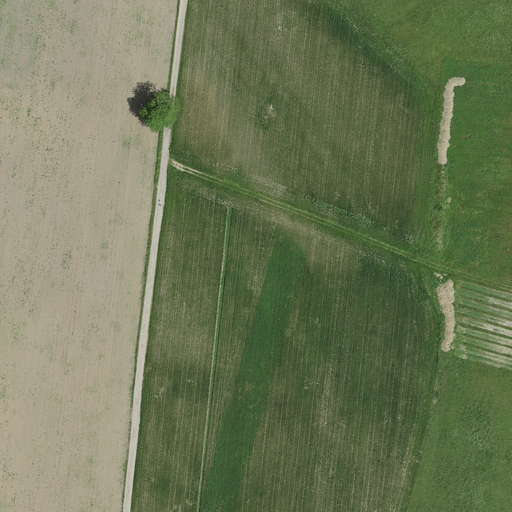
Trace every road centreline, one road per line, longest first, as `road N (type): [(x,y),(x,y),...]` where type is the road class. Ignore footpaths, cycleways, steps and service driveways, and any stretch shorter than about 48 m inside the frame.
road 1 (track): [(128,511),(184,0)]
road 2 (track): [(165,160),(511,289)]
